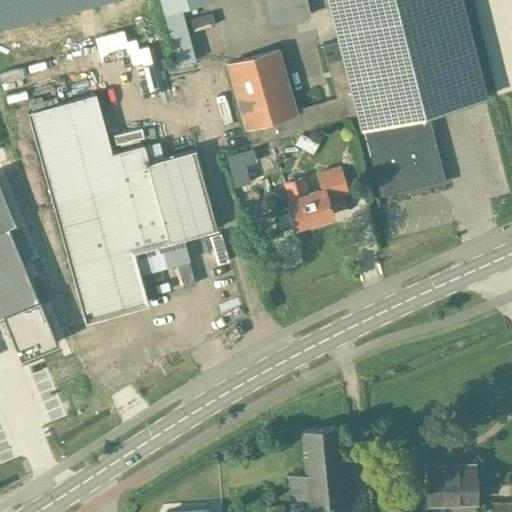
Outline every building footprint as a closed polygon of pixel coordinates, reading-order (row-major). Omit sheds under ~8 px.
[(0,0),(0,28),(110,0),(0,0)] [(208,0),(161,0),(178,65),(195,60),(181,7),(208,0)] [(262,0),(268,24),(304,16),(300,0),(262,0)] [(322,46),(335,98),(341,96),(346,119),(357,116),(361,129),(363,128),(380,196),(444,179),(427,112),(485,97),(460,0),(327,0),(338,42),(322,46)] [(191,31),(215,24),(211,11),(187,18),(191,31)] [(341,96),(335,98),(294,108),(277,50),(229,63),(252,145),(346,119),(341,96)] [(217,228),(194,149),(148,162),(143,146),(112,155),(95,93),(27,112),(84,322),(148,304),(138,270),(187,256),(182,237),(217,228)] [(294,134),(283,137),(286,148),(297,145),(294,134)] [(256,161),(252,147),(225,155),(234,186),(250,181),(245,164),(256,161)] [(348,193),(340,165),(317,172),(322,189),(305,194),(301,178),(282,183),(287,200),(286,200),(288,209),(272,213),(277,229),(294,224),(294,227),(330,216),(326,200),(348,193)] [(0,228),(8,225),(15,222),(0,185),(0,228)] [(8,225),(0,228),(0,315),(3,314),(16,348),(34,341),(37,350),(38,350),(57,342),(42,305),(39,298),(38,298),(30,280),(8,225)] [(13,236),(22,259),(33,254),(23,232),(13,236)] [(346,504),(338,425),(300,429),(305,474),(288,475),(291,509),(346,504)] [(475,503),(473,464),(454,465),(454,468),(426,469),(427,477),(425,477),(425,482),(427,482),(428,505),(475,503)]
